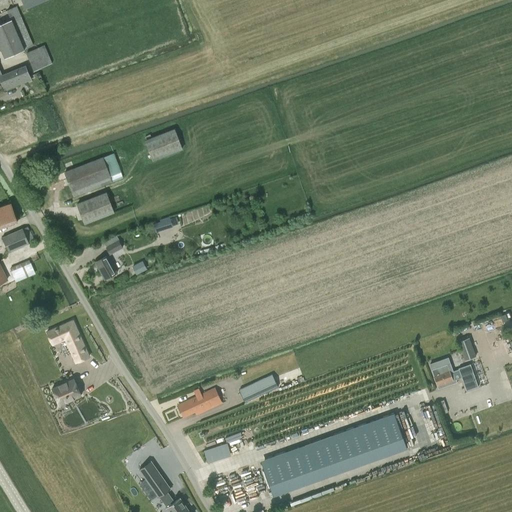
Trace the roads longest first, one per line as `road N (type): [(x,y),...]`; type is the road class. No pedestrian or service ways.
road 1 (track): [(462,0),(2,164)]
road 2 (unknown): [(235,511),(425,443),(418,402),(191,479)]
road 3 (unclassified): [(211,511),(0,160)]
